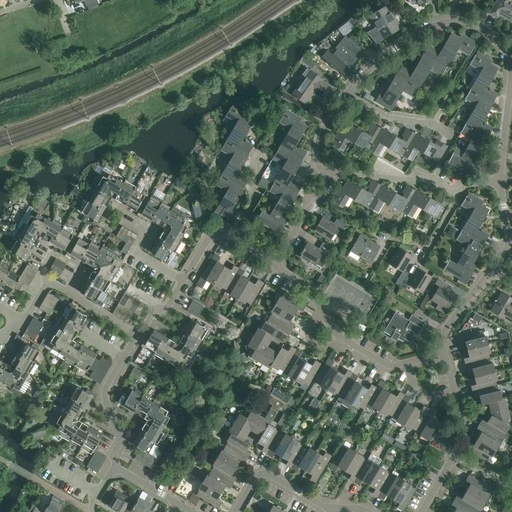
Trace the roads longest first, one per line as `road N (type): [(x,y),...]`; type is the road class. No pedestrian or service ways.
road 1 (residential): [(500,179),(509,55),(491,30),(449,21),(394,48),(345,93),(317,143),(326,174)]
road 2 (residential): [(444,354),(445,332),(508,246),(500,179)]
road 3 (residential): [(500,179),(469,183),(458,195),(417,175),(411,182),(326,174)]
road 4 (residential): [(367,511),(325,507),(262,474),(235,511)]
road 5 (residential): [(135,335),(54,287),(45,286),(23,321)]
road 6 (residential): [(115,467),(118,436),(103,392),(135,335)]
road 7 (residential): [(276,261),(223,231),(211,233),(183,280)]
